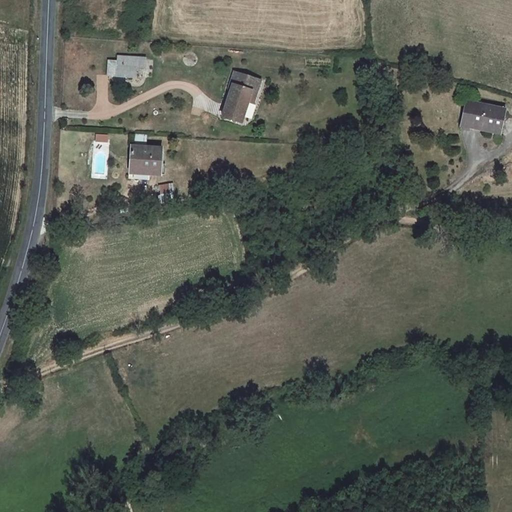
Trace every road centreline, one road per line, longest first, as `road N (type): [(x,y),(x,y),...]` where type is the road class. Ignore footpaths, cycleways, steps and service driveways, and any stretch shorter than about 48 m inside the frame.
road 1 (track): [(0,382),(262,294),(377,217),(511,241)]
road 2 (tertiary): [(0,335),(33,236),(49,0)]
